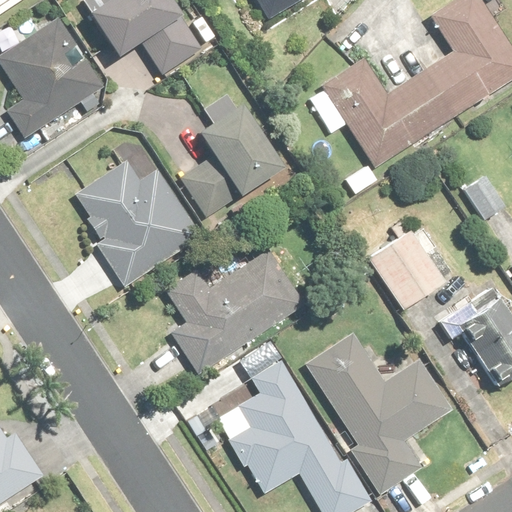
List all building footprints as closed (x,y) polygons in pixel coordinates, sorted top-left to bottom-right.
[(24,0),(0,0),(0,15),(1,17),(24,0)] [(202,50),(170,0),(112,0),(87,16),(114,59),(139,44),(160,77),(202,50)] [(253,0),(267,23),(306,0),(253,0)] [(366,58),(324,84),(329,92),(309,105),(329,136),(349,123),(378,168),(511,81),(511,59),(474,0),(456,0),(428,18),(452,56),(390,96),(366,58)] [(108,103),(60,23),(0,58),(0,67),(19,99),(4,108),(23,139),(82,104),(88,115),(108,103)] [(280,170),(229,92),(202,110),(212,125),(195,136),(210,159),(177,181),(203,220),(280,170)] [(198,241),(144,155),(74,199),(102,243),(95,248),(121,290),(198,241)] [(376,184),(367,169),(345,183),(354,198),(376,184)] [(504,210),(486,181),(464,195),(482,224),(504,210)] [(441,286),(407,234),(367,260),(401,312),(441,286)] [(302,311),(265,252),(217,282),(208,267),(165,294),(187,328),(170,338),(195,378),(302,311)] [(511,328),(491,293),(437,325),(449,345),(461,338),(492,389),(511,377),(511,328)] [(383,384),(356,343),(308,373),(358,452),(352,455),(379,498),(420,472),(401,443),(449,413),(417,363),(383,384)] [(357,511),(367,507),(278,365),(251,382),(260,396),(237,410),(249,429),(228,443),(262,497),(296,476),(317,511),(357,511)] [(4,444),(0,438),(0,504),(38,479),(12,439),(4,444)]
